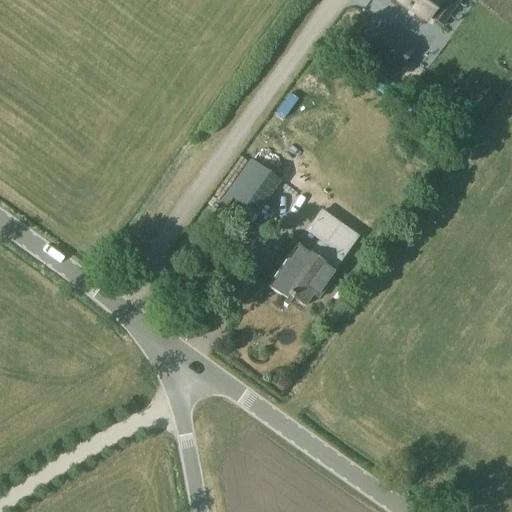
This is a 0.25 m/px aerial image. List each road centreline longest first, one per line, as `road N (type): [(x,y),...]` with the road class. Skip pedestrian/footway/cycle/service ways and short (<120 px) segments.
road 1 (unknown): [(107,299),(332,0)]
road 2 (tertiary): [(406,511),(194,362)]
road 3 (tertiary): [(194,362),(0,221)]
road 4 (unclassified): [(201,511),(181,401),(194,362)]
